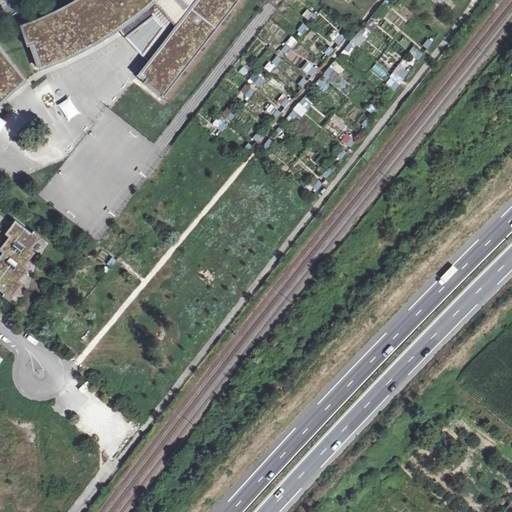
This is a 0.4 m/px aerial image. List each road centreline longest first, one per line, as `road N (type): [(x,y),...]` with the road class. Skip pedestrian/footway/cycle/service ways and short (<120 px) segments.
road 1 (trunk): [(511,219),(230,511)]
road 2 (trunk): [(268,511),(511,258)]
road 3 (residential): [(18,341),(29,389),(45,391),(59,374),(34,350)]
